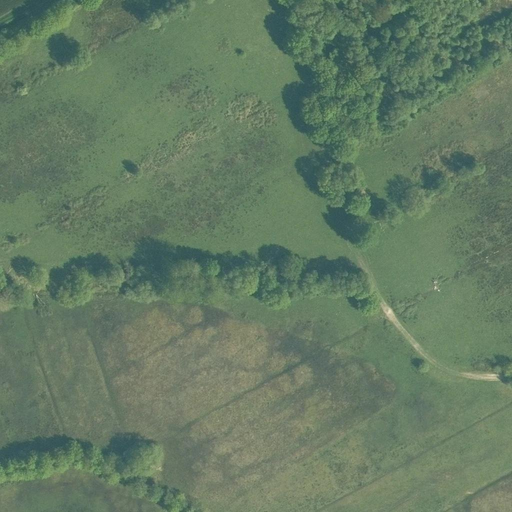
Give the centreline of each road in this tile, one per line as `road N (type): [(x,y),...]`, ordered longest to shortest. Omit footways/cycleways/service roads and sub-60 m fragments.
road 1 (track): [(300,0),(357,254)]
road 2 (track): [(357,254),(421,355),(451,371),(511,377)]
